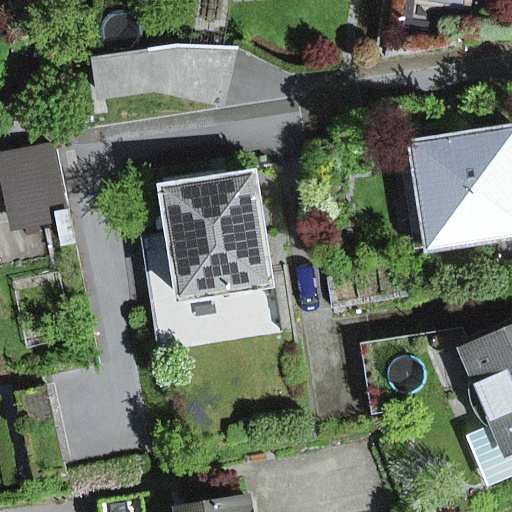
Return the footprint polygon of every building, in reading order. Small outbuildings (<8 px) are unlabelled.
[(155,91),(168,94),(178,44),(149,52),(155,91)] [(178,44),(168,94),(226,107),(239,49),(178,44)] [(106,99),(155,91),(149,52),(100,59),(106,99)] [(511,237),(511,129),(413,145),(416,162),(402,164),(404,178),(418,176),(429,248),(429,250),(511,237)] [(15,193),(49,186),(41,149),(8,155),(15,193)] [(163,178),(165,189),(213,182),(212,171),(163,178)] [(165,189),(182,298),(271,285),(254,176),(213,182),(165,189)] [(415,250),(429,248),(418,176),(404,178),(415,250)] [(15,193),(20,221),(54,214),(49,186),(15,193)] [(443,355),(466,351),(511,331),(511,319),(468,338),(463,328),(440,332),(440,333),(443,355)] [(440,333),(371,344),(382,413),(470,399),(476,415),(487,428),(496,424),(509,453),(511,451),(511,331),(466,351),(443,355),(440,333)] [(372,416),(382,413),(371,344),(371,342),(361,344),(372,416)] [(19,392),(38,479),(67,473),(48,385),(19,392)] [(490,487),(511,477),(511,451),(509,453),(496,424),(487,428),(469,436),(490,487)] [(251,511),(249,499),(178,511),(251,511)]
